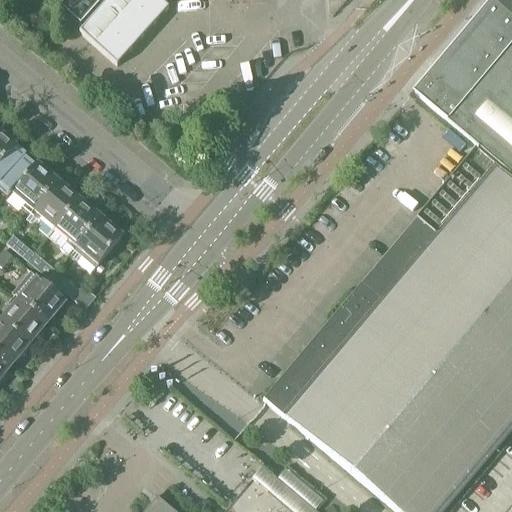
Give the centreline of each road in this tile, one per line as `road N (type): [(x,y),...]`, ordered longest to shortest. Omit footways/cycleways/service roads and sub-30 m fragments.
road 1 (residential): [(0,485),(208,235)]
road 2 (tertiary): [(208,235),(406,0)]
road 3 (tertiary): [(208,235),(0,58)]
road 4 (unknown): [(140,467),(178,431),(236,473)]
